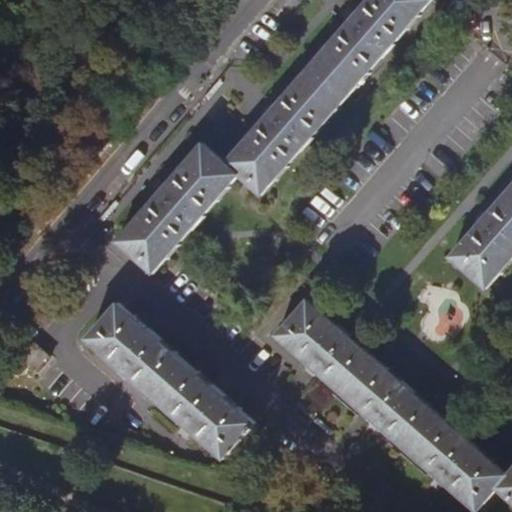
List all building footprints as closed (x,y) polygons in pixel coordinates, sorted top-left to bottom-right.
[(208,145),(121,244),(156,274),(242,175),(264,195),(435,0),(434,0),(373,0),(229,164),(208,145)] [(511,190),(454,257),(489,289),(511,262),(511,190)] [(311,302),(281,338),(481,511),(500,490),(511,500),(511,476),(311,302)] [(123,306),(93,341),(228,459),(259,424),(123,306)] [(38,345),(25,359),(41,372),(52,358),(38,345)]
